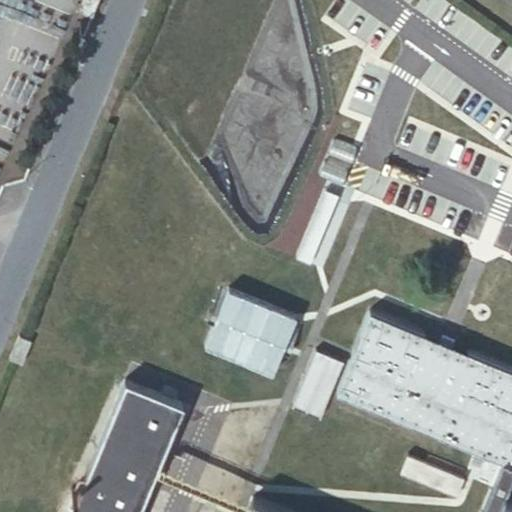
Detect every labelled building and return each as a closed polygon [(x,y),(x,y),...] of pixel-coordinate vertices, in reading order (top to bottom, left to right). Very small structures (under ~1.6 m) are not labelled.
[(296,317),(229,290),(206,346),(274,372),(296,317)] [(511,511),(511,490),(508,489),(511,477),(511,365),(368,309),(337,390),(501,456),(478,511),(293,511),(255,496),(248,511),(511,511)] [(20,337),(11,361),(24,366),(33,341),(20,337)] [(322,411),(343,355),(315,345),(293,401),(322,411)] [(72,511),(140,511),(184,403),(124,380),(72,511)]
